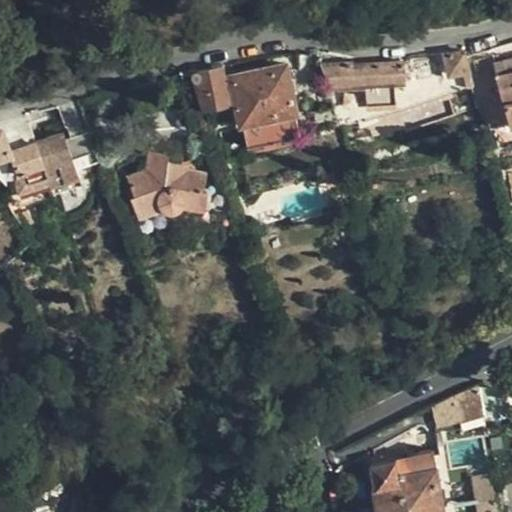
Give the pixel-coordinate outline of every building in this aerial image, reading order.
[(323,66),(332,91),(369,87),(372,105),(398,104),(398,85),(410,84),(465,75),(469,89),(475,87),(468,51),(446,54),(406,62),(356,66),(355,63),(323,66)] [(288,68),(235,78),(250,148),(302,137),(288,68)] [(193,75),(206,112),(237,106),(229,69),(193,75)] [(511,72),(501,75),(511,117),(511,72)] [(0,134),(0,163),(14,159),(13,155),(5,133),(0,134)] [(67,136),(13,155),(14,159),(20,176),(27,174),(35,196),(53,190),(56,197),(85,186),(67,136)] [(134,199),(141,219),(166,209),(170,212),(175,212),(181,211),(185,208),(207,211),(210,191),(207,192),(209,175),(185,172),(185,167),(171,164),(172,157),(152,155),(149,172),(132,180),(138,198),(134,199)] [(455,398),(463,426),(486,419),(477,391),(455,398)] [(374,466),(383,511),(446,511),(434,454),(374,466)] [(494,511),(490,474),(475,476),(478,511),(494,511)]
